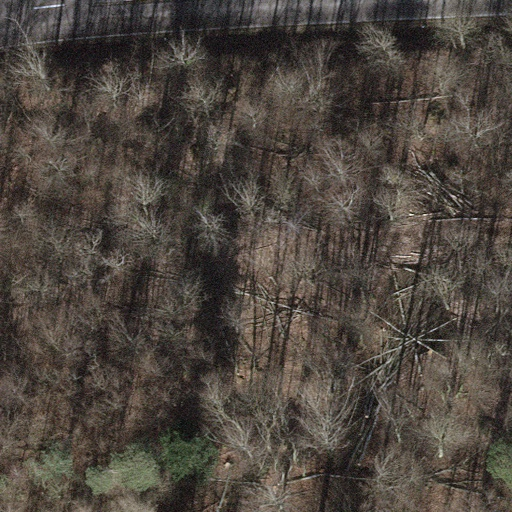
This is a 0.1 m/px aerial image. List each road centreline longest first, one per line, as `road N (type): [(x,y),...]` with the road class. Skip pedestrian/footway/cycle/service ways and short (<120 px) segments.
road 1 (track): [(511,207),(424,209),(0,306)]
road 2 (secondary): [(130,0),(0,14)]
